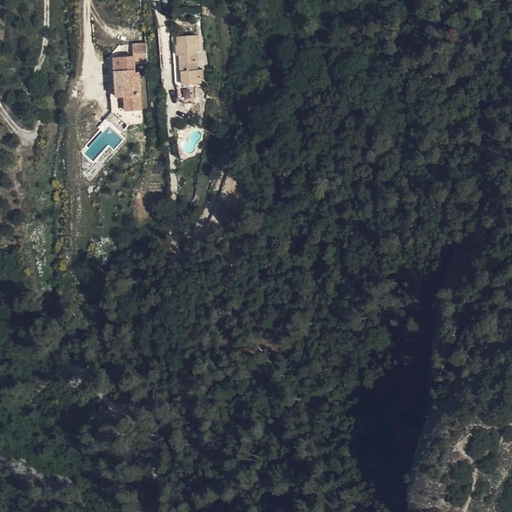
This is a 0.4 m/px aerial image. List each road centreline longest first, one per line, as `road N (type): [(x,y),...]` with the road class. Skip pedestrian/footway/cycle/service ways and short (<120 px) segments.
road 1 (track): [(86,0),(86,88),(74,116),(74,243)]
road 2 (track): [(0,105),(17,131),(30,137),(39,129),(34,81),(47,0)]
